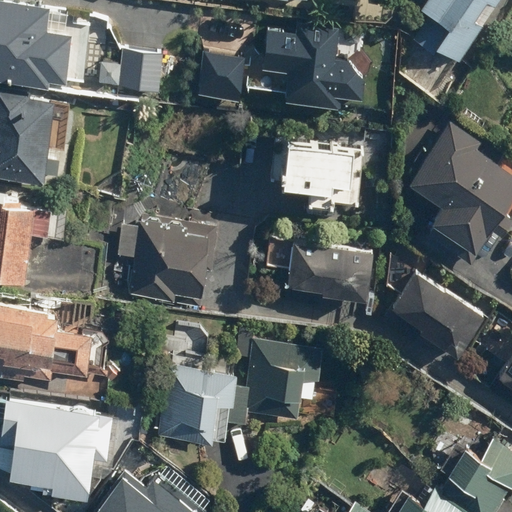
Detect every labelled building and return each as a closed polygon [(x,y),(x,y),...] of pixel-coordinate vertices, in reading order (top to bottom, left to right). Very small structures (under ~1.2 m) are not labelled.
[(0,0),(0,74),(80,80),(85,19),(45,16),(47,1),(36,0),(0,0)] [(422,0),(419,5),(430,12),(414,37),(432,49),(434,45),(457,60),(496,0),(422,0)] [(279,25),(265,24),(262,67),(284,68),(282,100),(309,101),(309,97),(324,98),(323,102),(338,103),(338,94),(360,96),(362,76),(350,57),(337,56),(340,23),(299,20),(298,29),(279,28),(279,25)] [(158,88),(161,47),(124,44),(121,85),(158,88)] [(242,50),(202,45),(197,89),(237,94),(242,50)] [(120,55),(99,55),(98,82),(119,83),(120,55)] [(0,172),(39,177),(44,142),(62,144),(68,99),(25,94),(26,87),(0,84),(0,172)] [(425,228),(467,258),(485,232),(494,239),(511,213),(511,154),(481,133),(477,139),(447,119),(406,177),(442,203),(425,228)] [(272,139),(268,182),(305,185),(304,203),(325,205),(326,197),(357,200),(361,146),(272,139)] [(29,197),(28,205),(0,202),(0,276),(24,279),(27,230),(61,233),(64,199),(29,197)] [(212,249),(214,223),(121,216),(118,252),(134,253),(131,290),(171,293),(171,288),(198,290),(202,248),(212,249)] [(288,238),(283,298),(316,301),(317,293),(370,297),(374,245),(288,238)] [(413,267),(382,315),(413,335),(418,329),(456,353),(483,312),(413,267)] [(0,373),(49,377),(50,368),(104,372),(107,327),(55,323),(56,306),(44,305),(0,301),(0,373)] [(246,409),(297,414),(299,393),(315,394),(320,340),(254,334),(246,409)] [(511,337),(509,335),(496,352),(505,359),(494,375),(511,388),(511,337)] [(234,365),(166,360),(161,436),(228,441),(234,365)] [(115,410),(0,398),(0,442),(10,444),(7,477),(46,481),(45,491),(87,495),(90,469),(109,471),(115,410)] [(392,511),(375,511),(353,498),(343,511),(325,511),(323,510),(321,511),(486,511),(505,483),(511,487),(511,448),(490,435),(478,455),(460,445),(445,470),(450,473),(442,486),(434,481),(421,502),(404,492),(392,511)] [(188,511),(190,510),(144,471),(132,474),(109,471),(74,511),(188,511)]
